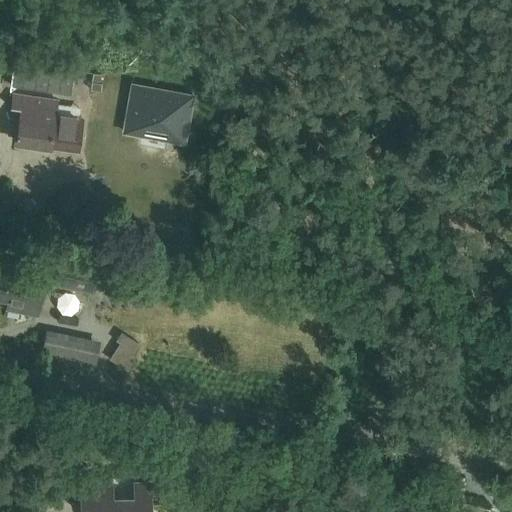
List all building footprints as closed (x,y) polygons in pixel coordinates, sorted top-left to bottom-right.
[(70,94),(74,70),(14,61),(10,85),(70,94)] [(99,82),(100,74),(93,73),(90,89),(100,91),(101,83),(99,82)] [(50,147),(50,146),(78,150),(83,115),(55,111),(56,100),(12,94),(11,107),(20,108),(15,142),(50,147)] [(140,130),(181,136),(186,102),(126,94),(121,136),(138,138),(140,130)] [(0,299),(7,301),(5,308),(35,314),(41,283),(91,293),(98,259),(47,249),(43,272),(27,269),(29,263),(19,261),(19,259),(0,255),(0,299)] [(40,360),(51,362),(52,356),(95,364),(100,339),(47,328),(40,360)] [(15,387),(12,404),(25,407),(28,390),(15,387)] [(109,475),(109,477),(79,477),(80,509),(89,509),(88,511),(157,511),(154,508),(149,507),(149,477),(135,477),(135,474),(134,472),(133,470),(132,468),(130,467),(128,465),(126,464),(124,464),(122,464),(120,464),(117,464),(115,465),(113,467),(112,468),(110,470),(109,472),(109,475)]
